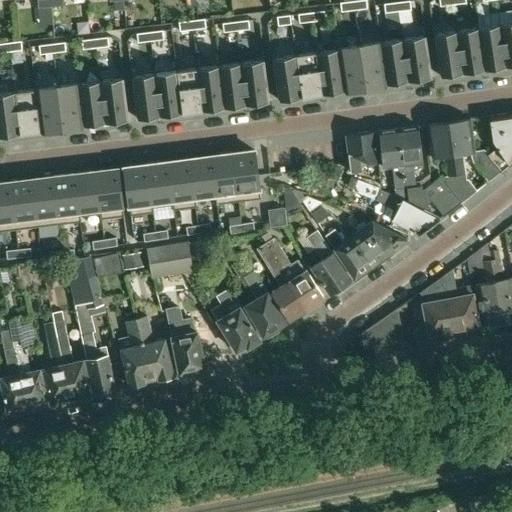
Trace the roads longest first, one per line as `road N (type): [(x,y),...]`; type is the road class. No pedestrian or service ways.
road 1 (residential): [(511,94),(0,161)]
road 2 (unclassified): [(320,386),(152,408),(0,441)]
road 3 (unclassified): [(320,386),(322,330),(511,190)]
road 4 (residential): [(320,386),(511,352)]
